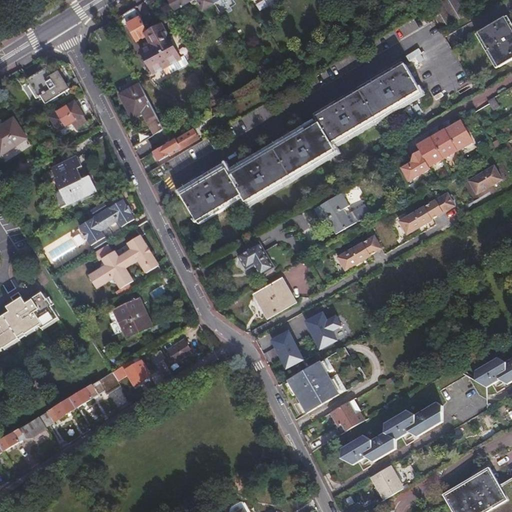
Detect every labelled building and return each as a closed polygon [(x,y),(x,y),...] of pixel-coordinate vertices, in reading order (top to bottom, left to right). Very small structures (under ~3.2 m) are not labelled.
[(168,0),(174,11),(190,3),(192,6),(195,6),(197,5),(201,13),(214,6),(210,0),(168,0)] [(458,0),(447,0),(430,11),(444,34),(470,19),(458,0)] [(135,39),(148,32),(146,29),(140,18),(127,25),(135,39)] [(500,68),(511,61),(511,30),(506,20),(480,35),(500,68)] [(146,29),(148,32),(149,34),(147,35),(153,47),(142,53),(155,75),(182,60),(160,22),(146,29)] [(182,30),(188,40),(198,35),(192,25),(182,30)] [(193,220),(195,223),(242,196),(246,202),(334,151),(331,145),(421,93),(405,67),(315,118),(319,125),(231,176),(228,170),(182,196),(195,219),(193,220)] [(44,97),(49,105),(68,92),(56,74),(51,78),(48,72),(28,85),(38,101),(44,97)] [(143,114),(154,136),(165,130),(141,85),(121,95),(134,119),(143,114)] [(493,99),(487,103),(489,106),(493,113),(499,110),(493,99)] [(52,119),(61,133),(75,124),(78,130),(89,123),(76,103),(52,119)] [(0,129),(0,155),(1,157),(27,140),(14,120),(0,129)] [(402,170),(405,175),(470,138),(461,123),(417,148),(420,153),(414,156),(411,165),(402,170)] [(176,140),(154,152),(159,161),(171,154),(170,153),(172,152),(174,154),(182,149),(181,147),(186,143),(188,146),(198,140),(198,139),(201,138),(196,128),(187,134),(176,140)] [(470,138),(405,175),(409,183),(430,171),(428,169),(473,143),(470,138)] [(511,146),(509,141),(502,145),(508,156),(511,153),(511,146)] [(163,162),(167,172),(208,156),(204,146),(163,162)] [(84,166),(79,157),(54,170),(60,181),(58,182),(63,191),(57,195),(65,209),(101,190),(93,175),(85,179),(80,169),(84,166)] [(496,166),(469,182),(477,195),(504,179),(496,166)] [(328,219),(336,233),(371,214),(365,204),(351,212),(348,208),(351,206),(343,194),(316,209),(324,222),(328,219)] [(449,194),(401,222),(409,235),(434,220),(433,218),(456,205),(449,194)] [(94,210),(90,212),(95,220),(80,229),(92,248),(90,249),(94,255),(109,245),(112,244),(105,233),(118,225),(121,229),(135,220),(123,201),(106,211),(102,205),(94,210)] [(80,234),(74,238),(79,246),(85,242),(80,234)] [(375,236),(338,258),(345,271),(371,256),(371,255),(382,248),(375,236)] [(130,244),(134,251),(146,243),(142,237),(130,244)] [(48,251),(51,258),(76,248),(73,241),(48,251)] [(109,245),(94,255),(100,263),(103,261),(105,272),(99,275),(107,288),(111,286),(119,288),(121,290),(116,294),(119,300),(134,291),(130,285),(126,278),(131,276),(127,269),(140,261),(144,267),(148,265),(152,271),(160,267),(156,260),(146,243),(134,251),(135,253),(118,263),(113,255),(115,254),(109,245)] [(261,244),(240,255),(248,269),(255,265),(261,274),(274,267),(261,244)] [(117,252),(115,254),(113,255),(118,263),(135,253),(134,251),(121,259),(117,252)] [(102,291),(107,288),(99,275),(94,278),(102,291)] [(126,278),(130,285),(135,282),(131,276),(126,278)] [(256,295),(268,317),(295,302),(283,280),(256,295)] [(0,349),(18,338),(16,334),(22,331),(24,334),(39,325),(41,328),(59,317),(44,293),(26,304),(22,298),(7,308),(10,312),(0,317),(0,349)] [(140,299),(114,311),(119,321),(129,340),(154,328),(140,299)] [(119,321),(114,311),(109,314),(114,324),(119,321)] [(307,321),(322,351),(342,341),(337,332),(346,327),(341,317),(333,320),(327,311),(307,321)] [(294,332),(275,339),(287,368),(306,361),(294,332)] [(170,350),(177,361),(193,351),(186,340),(170,350)] [(164,379),(171,375),(163,360),(166,359),(161,351),(151,357),(155,365),(164,379)] [(472,381),(485,389),(499,381),(506,386),(511,381),(511,358),(502,364),(496,361),(473,374),(472,381)] [(321,359),(288,378),(308,411),(340,393),(321,359)] [(126,366),(113,374),(116,380),(126,374),(135,387),(149,378),(140,363),(128,370),(126,366)] [(113,374),(71,399),(77,409),(105,391),(108,395),(121,387),(116,380),(113,374)] [(71,399),(41,418),(44,423),(58,414),(61,419),(77,409),(71,399)] [(349,401),(331,411),(336,419),(337,419),(339,423),(342,422),(347,429),(365,419),(360,411),(356,413),(349,401)] [(441,406),(435,402),(412,417),(405,414),(383,427),(382,436),(369,443),(362,439),(340,452),(340,461),(351,468),(365,460),(372,464),(394,451),(395,442),(408,434),(415,438),(441,424),(441,406)] [(41,418),(5,440),(0,442),(0,445),(5,453),(26,440),(33,439),(48,430),(44,423),(41,418)] [(388,467),(369,478),(383,502),(402,491),(388,467)] [(511,511),(511,478),(499,487),(489,470),(488,470),(485,467),(482,469),(484,473),(443,497),(451,511),(511,511)]
